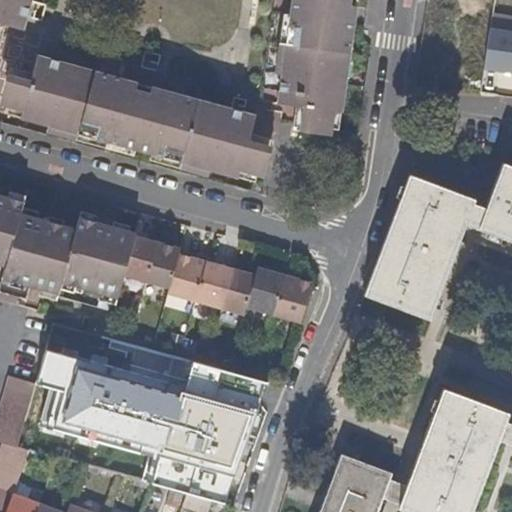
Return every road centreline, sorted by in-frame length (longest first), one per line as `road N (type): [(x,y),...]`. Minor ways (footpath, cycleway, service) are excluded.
road 1 (residential): [(0,159),(356,249)]
road 2 (residential): [(356,249),(261,511)]
road 3 (residential): [(389,96),(373,205),(356,249)]
road 4 (residential): [(511,109),(389,96)]
